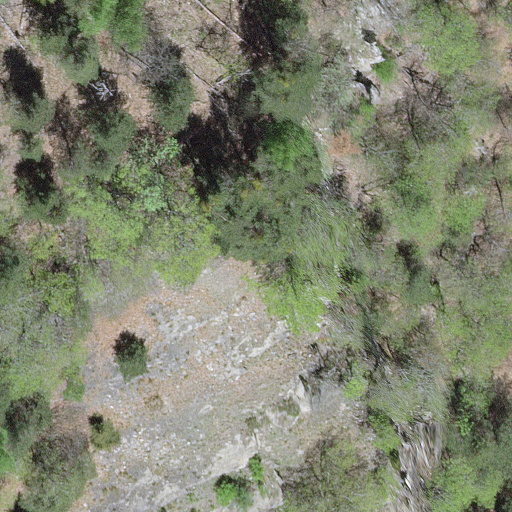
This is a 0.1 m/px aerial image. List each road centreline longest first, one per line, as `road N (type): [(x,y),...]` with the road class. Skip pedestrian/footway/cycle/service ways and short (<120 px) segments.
road 1 (motorway): [(0,404),(317,511)]
road 2 (motorway): [(511,108),(291,0)]
